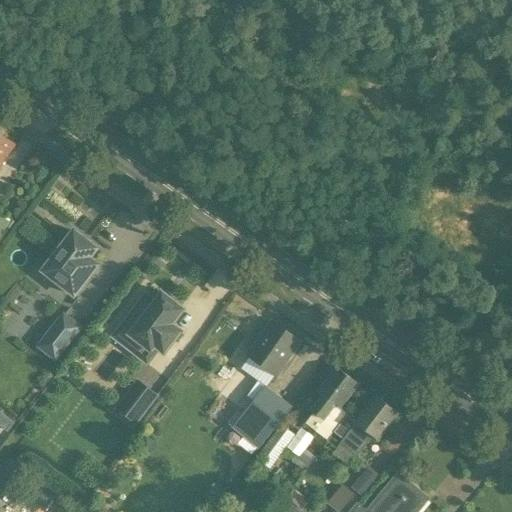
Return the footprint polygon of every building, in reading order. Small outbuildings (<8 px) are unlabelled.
[(0,166),(15,146),(0,135),(0,166)] [(0,215),(0,227),(5,230),(9,220),(0,215)] [(96,249),(74,231),(62,246),(59,243),(49,256),(52,259),(42,272),(45,274),(43,278),(59,290),(61,286),(74,296),(98,265),(89,258),(96,249)] [(151,352),(155,348),(157,349),(164,355),(181,332),(172,325),(184,310),(161,292),(154,302),(145,295),(119,328),(151,352)] [(63,315),(47,336),(63,348),(79,328),(63,315)] [(247,356),(277,377),(301,342),(271,321),(247,356)] [(318,392),(322,396),(301,424),(325,443),(347,414),(340,408),(358,384),(337,368),(318,392)] [(244,371),(228,401),(238,406),(254,377),(244,371)] [(258,449),(291,408),(265,387),(232,427),(258,449)] [(375,397),(369,405),(355,423),(346,417),(334,433),(344,440),(333,454),(348,466),(355,456),(357,458),(374,437),(379,441),(389,428),(387,426),(397,414),(375,397)] [(145,417),(125,402),(117,412),(137,428),(145,417)] [(5,418),(0,423),(0,426),(6,431),(12,424),(5,418)] [(258,458),(270,468),(296,434),(283,425),(258,458)] [(307,468),(315,459),(306,451),(298,461),(307,468)] [(349,485),(358,494),(377,474),(367,465),(349,485)] [(343,486),(327,505),(336,511),(417,511),(428,499),(397,474),(366,511),(358,505),(361,501),(343,486)] [(308,501),(294,490),(287,499),(301,510),(308,501)] [(299,511),(285,500),(275,511),(299,511)]
